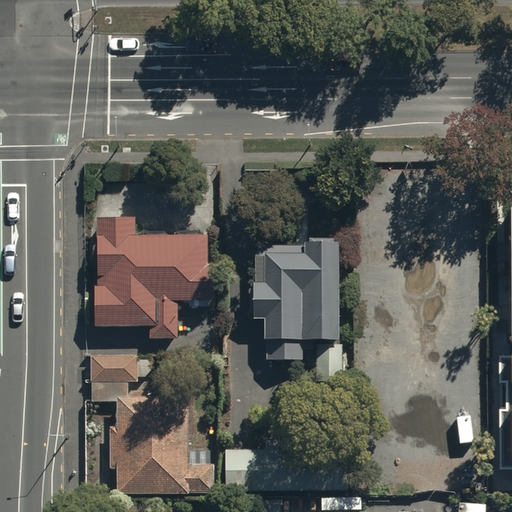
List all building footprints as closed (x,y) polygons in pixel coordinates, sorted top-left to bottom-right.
[(137,216),(96,216),(96,324),(148,323),(148,339),(180,338),(180,299),(215,299),(214,264),(207,264),(207,233),(138,234),(137,216)] [(308,245),(254,245),(255,318),(265,318),(265,361),(303,360),(303,339),(339,338),(339,239),(308,239),(308,245)] [(483,336),(461,336),(459,417),(481,417),(483,336)] [(342,344),(316,344),(316,380),(342,380),(342,344)] [(137,355),(93,355),(93,383),(137,382),(137,355)] [(188,396),(117,397),(117,494),(212,493),(212,466),(188,466),(188,396)] [(478,450),(430,450),(430,479),(412,479),(412,491),(478,491),(478,450)] [(323,451),(228,451),(228,491),(324,491),(323,451)]
